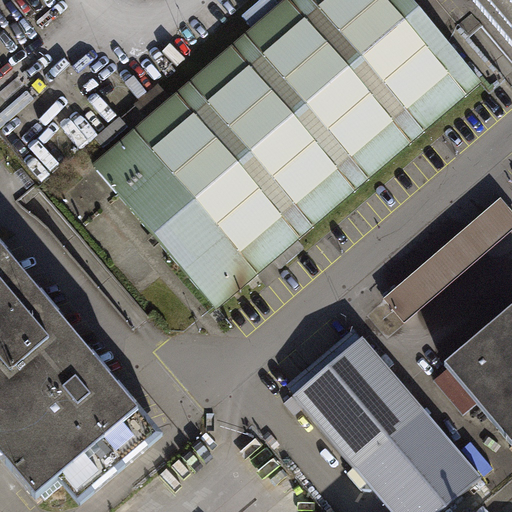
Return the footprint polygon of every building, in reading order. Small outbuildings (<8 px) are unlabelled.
[(410,0),(291,0),(95,168),(216,309),(273,260),(281,269),(304,250),(296,241),(481,82),(410,0)] [(511,0),(481,0),(511,35),(511,0)] [(386,300),(405,323),(511,232),(511,209),(504,200),(386,300)] [(0,459),(36,502),(42,497),(45,501),(62,487),(80,508),(164,438),(143,413),(90,350),(86,352),(62,323),(65,321),(38,288),(35,291),(10,262),(13,259),(4,248),(0,243),(0,459)] [(511,309),(445,367),(511,445),(511,309)] [(442,511),(481,479),(363,340),(293,399),(390,511),(442,511)]
